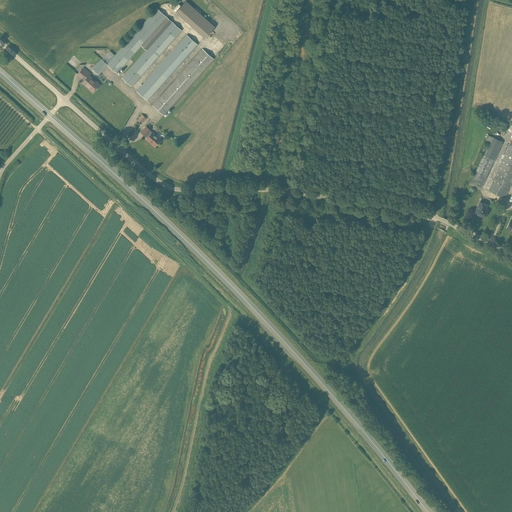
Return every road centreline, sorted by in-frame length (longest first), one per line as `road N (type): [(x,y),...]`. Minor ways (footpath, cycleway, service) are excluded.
road 1 (primary): [(427,511),(237,292),(49,115)]
road 2 (unclassified): [(511,253),(406,207),(268,189),(170,187),(63,100)]
